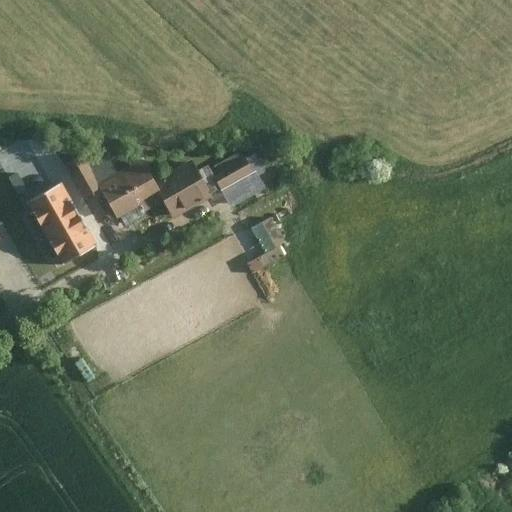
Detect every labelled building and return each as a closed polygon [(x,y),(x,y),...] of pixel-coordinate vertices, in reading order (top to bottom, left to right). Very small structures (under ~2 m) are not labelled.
[(247,152),(211,171),(230,208),(267,190),(247,152)] [(156,193),(143,165),(121,175),(113,158),(90,168),(83,153),(66,161),(83,196),(100,188),(114,220),(128,214),(131,220),(162,205),(156,193)] [(153,181),(171,219),(212,198),(194,161),(153,181)] [(66,173),(53,180),(67,206),(80,200),(66,173)] [(25,232),(42,269),(97,244),(80,207),(25,232)] [(286,245),(271,218),(260,224),(275,251),(286,245)] [(257,261),(262,271),(292,255),(286,245),(275,251),(257,261)]
